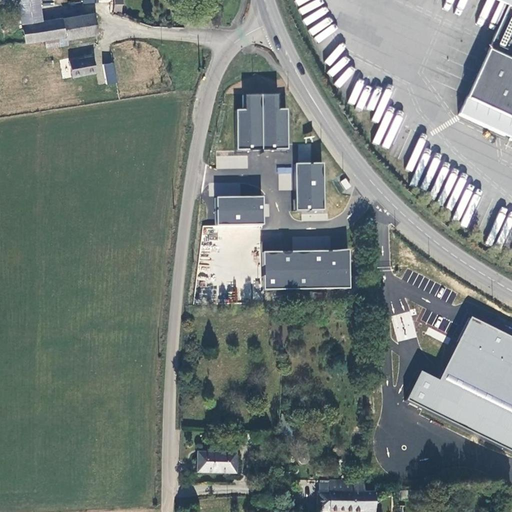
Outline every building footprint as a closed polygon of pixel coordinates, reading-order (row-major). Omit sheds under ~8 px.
[(45,40),(46,45),(46,48),(60,46),(58,38),(66,36),(63,19),(41,22),(37,0),(17,0),(22,26),(26,43),(45,40)] [(511,0),(510,0),(507,7),(458,118),(505,139),(511,122),(511,0)] [(114,3),(113,13),(122,13),(122,3),(114,3)] [(67,39),(97,34),(94,14),(63,19),(66,36),(67,39)] [(70,61),(73,77),(96,73),(93,56),(70,61)] [(113,62),(103,64),(107,84),(117,82),(113,62)] [(261,151),(261,95),(244,95),(245,111),(236,111),(236,151),(241,151),(261,151)] [(277,95),(261,95),(261,151),(282,151),(287,151),(286,111),(277,111),(277,95)] [(322,163),(294,164),(295,201),(295,211),(323,210),(322,163)] [(253,197),(215,197),(216,225),(262,224),(262,196),(253,197)] [(339,251),(261,253),(262,290),(348,288),(347,251),(339,251)] [(397,341),(414,337),(408,312),(391,316),(397,341)] [(511,340),(469,319),(438,382),(420,373),(406,401),(511,453),(511,340)] [(197,453),(197,472),(235,474),(235,455),(197,453)] [(346,493),(346,482),(329,481),(329,492),(317,492),(317,511),(325,511),(352,511),(352,492),(346,493)] [(375,501),(374,493),(374,492),(364,492),(364,482),(346,482),(346,493),(352,492),(352,511),(373,511),(374,510),(378,510),(378,503),(374,503),(374,501),(375,501)] [(431,499),(431,491),(400,493),(400,501),(431,499)]
